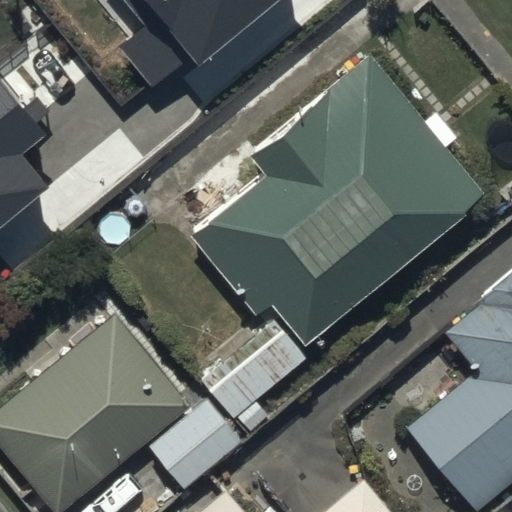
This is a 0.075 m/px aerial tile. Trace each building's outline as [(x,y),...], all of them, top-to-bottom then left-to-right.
[(267,0),(82,0),(60,19),(107,75),(97,84),(131,124),(161,99),(156,94),(267,0)] [(478,174),(365,36),(315,77),(312,74),(245,130),(263,152),(184,216),(249,295),(268,280),(300,319),(478,174)] [(50,68),(27,43),(0,68),(0,97),(9,107),(50,68)] [(511,244),(470,281),(474,286),(440,316),(472,353),(403,413),(473,493),(511,459),(511,244)] [(184,391),(108,298),(0,386),(0,435),(52,498),(184,391)] [(305,345),(269,303),(250,319),(244,311),(209,341),(216,349),(196,366),(231,405),(236,401),(251,418),(268,403),(255,388),(305,345)] [(240,423),(204,381),(145,432),(181,474),(185,471),(207,496),(223,483),(201,457),(240,423)] [(400,511),(359,463),(300,511),(268,511),(261,503),(249,511),(400,511)]
